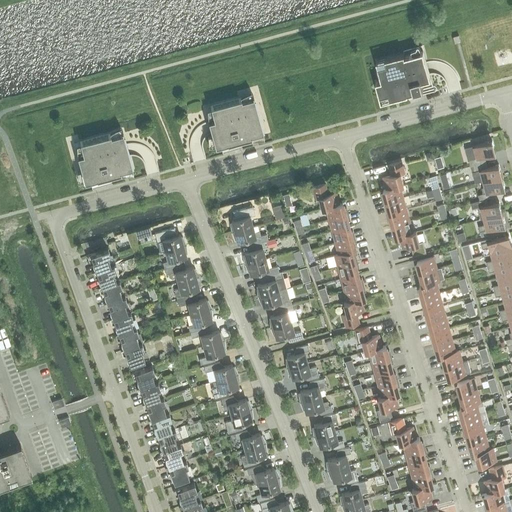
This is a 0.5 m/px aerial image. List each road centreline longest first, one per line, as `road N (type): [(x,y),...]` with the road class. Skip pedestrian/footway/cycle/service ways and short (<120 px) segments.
road 1 (unclassified): [(157,511),(51,216),(185,180)]
road 2 (residential): [(467,511),(341,138)]
road 3 (residential): [(185,180),(318,511)]
road 4 (unclassified): [(341,138),(502,94)]
road 5 (unclassified): [(185,180),(341,138)]
